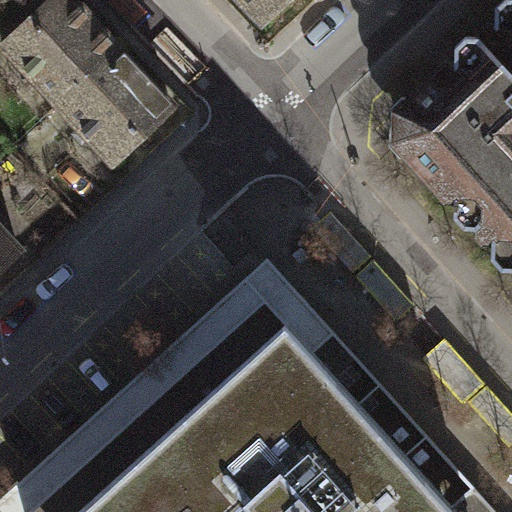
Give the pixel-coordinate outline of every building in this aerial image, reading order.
[(58,102),(118,47),(73,0),(48,0),(3,43),(58,102)] [(242,0),(260,19),(280,0),(242,0)] [(511,145),(495,129),(511,113),(511,0),(500,0),(492,8),(493,27),(482,37),(464,34),(452,42),(452,65),(431,85),(401,113),(401,136),(453,193),(452,214),(463,225),(481,224),(490,235),(490,255),(501,267),(511,264),(511,145)] [(110,158),(169,103),(118,47),(58,102),(110,158)] [(0,263),(18,246),(0,228),(0,263)] [(283,323),(310,352),(334,331),(267,256),(0,495),(0,511),(26,511),(263,300),(283,323)] [(283,323),(72,511),(454,511),(448,505),(310,352),(283,323)] [(498,511),(472,483),(448,505),(454,511),(498,511)]
